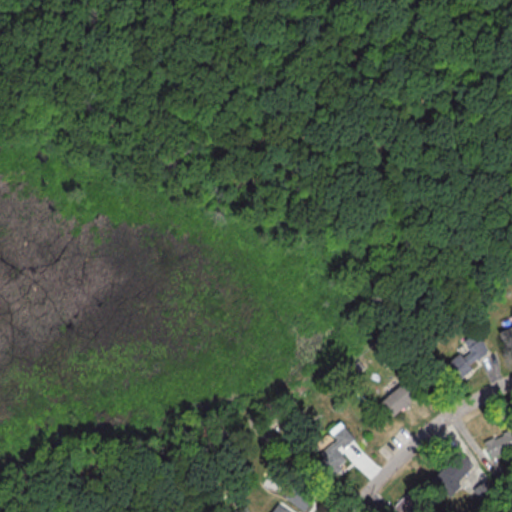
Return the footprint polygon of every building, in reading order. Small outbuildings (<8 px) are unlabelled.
[(511,346),(511,329),(503,329),(503,346),(511,346)] [(469,365),(488,350),(478,337),(440,367),(453,383),(471,369),(469,365)] [(415,395),(401,382),(379,404),(393,418),(415,395)] [(327,431),(335,442),(314,457),(327,475),(346,462),(338,451),(353,441),(340,422),(327,431)] [(511,453),(511,434),(487,434),(487,453),(511,453)] [(431,480),(446,495),(474,467),(458,451),(431,480)] [(316,493),(297,478),(282,496),(301,511),(316,493)] [(415,511),(426,500),(411,487),(393,508),(397,511),(415,511)]
